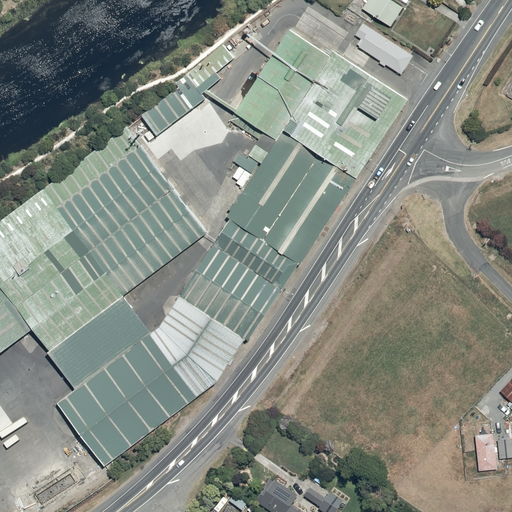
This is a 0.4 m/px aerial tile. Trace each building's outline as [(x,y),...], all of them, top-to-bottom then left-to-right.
[(367,0),(362,9),(391,26),(404,6),(392,0),(367,0)] [(364,41),(359,47),(402,75),(414,56),(364,23),(356,36),(364,41)] [(0,222),(0,281),(33,328),(75,388),(57,401),(105,465),(215,382),(407,99),(332,49),(329,55),(290,31),(235,111),(277,138),(226,216),(231,219),(159,326),(152,331),(123,296),(207,233),(127,126),(0,222)] [(142,115),(156,135),(205,99),(202,94),(221,79),(216,72),(235,59),(224,45),(202,63),(176,83),(179,87),(142,115)] [(0,352),(30,331),(0,288),(0,352)] [(511,377),(499,391),(511,403),(511,377)] [(49,511),(110,471),(107,467),(104,469),(101,464),(88,473),(26,511),(6,511),(0,502),(0,511),(49,511)] [(299,496),(275,480),(271,478),(256,502),(270,511),(303,511),(293,504),(299,496)] [(321,484),(315,480),(304,495),(320,507),(318,509),(322,511),(336,511),(344,501),(321,484)]
